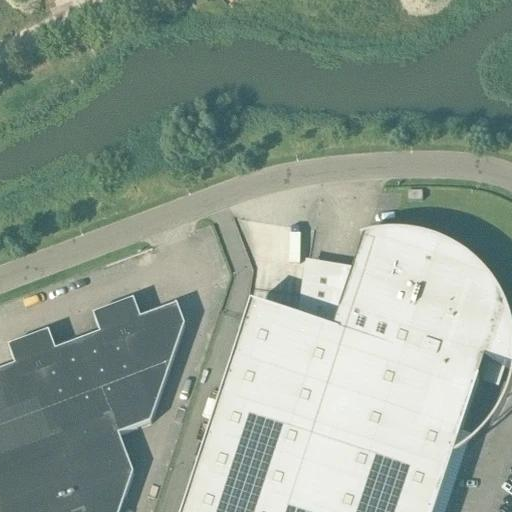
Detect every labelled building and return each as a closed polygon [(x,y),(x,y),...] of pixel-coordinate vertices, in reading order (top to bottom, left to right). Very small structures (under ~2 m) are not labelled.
[(422,192),(408,193),(408,202),(422,202),(422,192)] [(247,321),(184,511),(436,511),(459,444),(479,382),(490,385),(496,367),(511,371),(511,373),(511,374),(511,326),(510,319),(506,308),(501,298),(495,288),(488,279),(481,271),(472,263),(463,256),(454,250),(444,246),(434,242),(423,239),(412,236),(401,235),(390,235),(385,236),(380,236),(375,237),(370,238),(366,239),(361,240),(362,242),(364,242),(334,334),(247,321)] [(152,411),(157,408),(185,328),(177,307),(141,321),(134,302),(114,310),(152,411)] [(100,336),(78,344),(101,406),(104,405),(112,425),(152,411),(114,310),(93,317),(100,336)] [(101,406),(78,344),(56,352),(49,334),(29,341),(59,422),(101,406)] [(0,393),(16,438),(48,426),(59,422),(29,341),(9,349),(15,368),(0,373),(0,393)] [(0,443),(16,438),(0,393),(0,443)] [(130,466),(119,438),(117,438),(112,425),(104,405),(101,406),(59,422),(48,426),(64,467),(71,488),(130,466)] [(152,411),(112,425),(117,438),(119,438),(151,426),(157,408),(152,411)] [(0,443),(0,490),(64,467),(48,426),(16,438),(0,443)] [(80,511),(121,511),(134,476),(130,466),(71,488),(79,508),(80,511)] [(0,490),(0,511),(69,511),(79,508),(71,488),(64,467),(0,490)]
